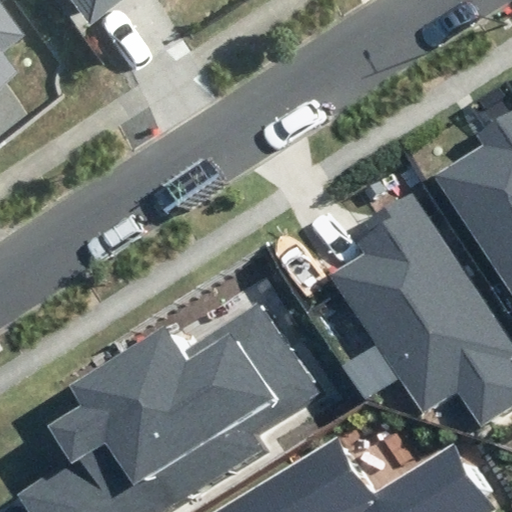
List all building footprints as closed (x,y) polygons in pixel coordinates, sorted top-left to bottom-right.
[(0,0),(0,87),(20,73),(4,52),(27,35),(0,0)] [(74,0),(90,21),(118,0),(74,0)] [(511,114),(478,135),(483,143),(436,172),(511,294),(511,114)] [(511,357),(511,346),(412,190),(346,232),(360,255),(331,274),(422,417),(459,394),(479,426),(511,405),(511,363),(509,359),(511,357)] [(28,511),(155,511),(262,448),(251,431),(316,392),(261,302),(188,346),(171,318),(63,383),(78,407),(45,427),(68,464),(18,494),(28,511)] [(495,511),(501,508),(457,439),(374,491),(339,435),(216,511),(495,511)]
